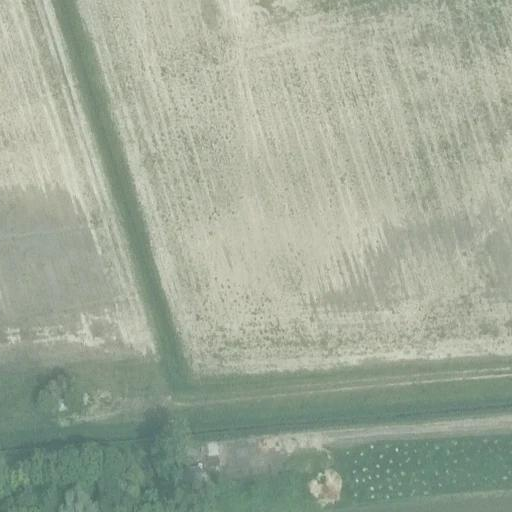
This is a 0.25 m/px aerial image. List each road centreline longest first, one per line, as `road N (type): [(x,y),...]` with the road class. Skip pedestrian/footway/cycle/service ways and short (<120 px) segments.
road 1 (residential): [(194,400),(105,58)]
road 2 (unclassified): [(105,58),(337,0)]
